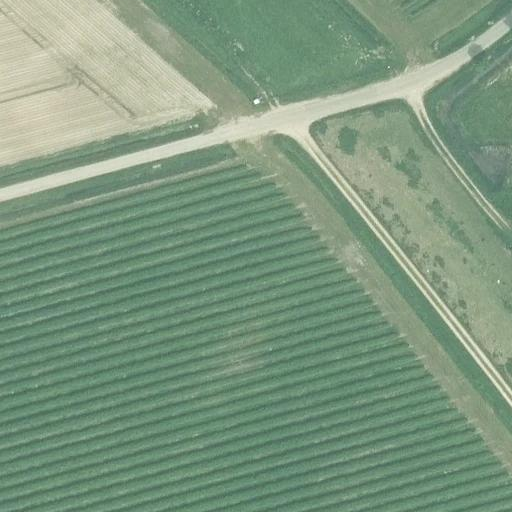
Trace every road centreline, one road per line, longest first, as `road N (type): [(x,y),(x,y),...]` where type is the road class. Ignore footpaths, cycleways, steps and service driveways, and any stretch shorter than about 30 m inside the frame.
road 1 (unclassified): [(0,198),(391,91),(511,23)]
road 2 (track): [(288,119),(511,400)]
